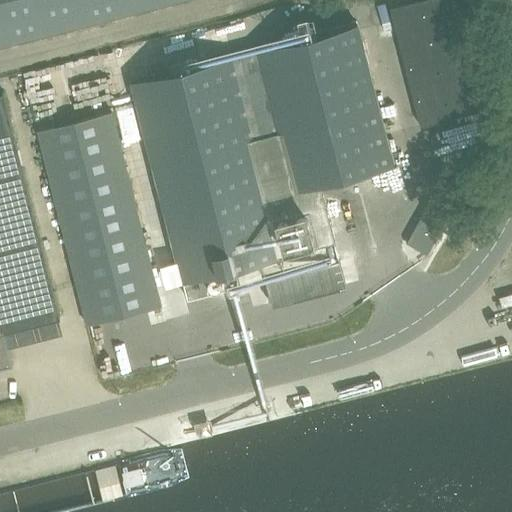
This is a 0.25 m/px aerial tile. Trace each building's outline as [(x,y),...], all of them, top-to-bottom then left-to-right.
[(0,0),(0,44),(175,0),(0,0)] [(420,126),(480,110),(451,0),(419,0),(390,8),(420,126)] [(358,24),(132,81),(177,260),(183,281),(187,299),(264,280),(339,260),(320,184),(393,165),(379,108),(358,24)] [(0,91),(0,367),(12,365),(3,330),(60,316),(3,90),(0,91)] [(86,324),(161,306),(112,112),(37,130),(86,324)] [(447,223),(426,211),(406,246),(426,258),(447,223)]
